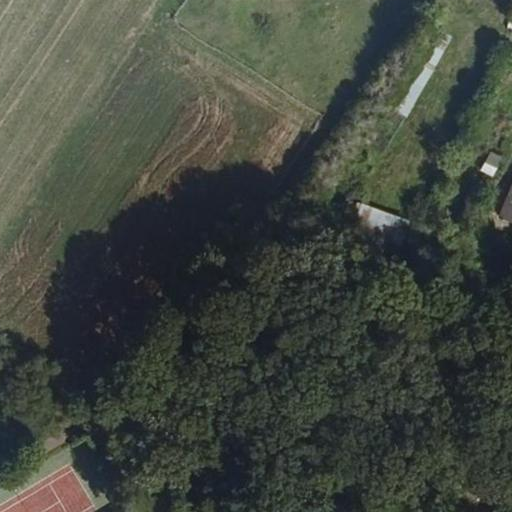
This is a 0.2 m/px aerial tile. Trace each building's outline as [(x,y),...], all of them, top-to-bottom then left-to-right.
[(313,0),(336,18),(350,0),(313,0)] [(354,6),(339,29),(351,37),(366,14),(354,6)] [(491,153),(481,170),(492,176),(502,159),(491,153)] [(511,188),(500,216),(511,221),(511,188)] [(397,255),(410,221),(358,202),(345,236),(397,255)]
